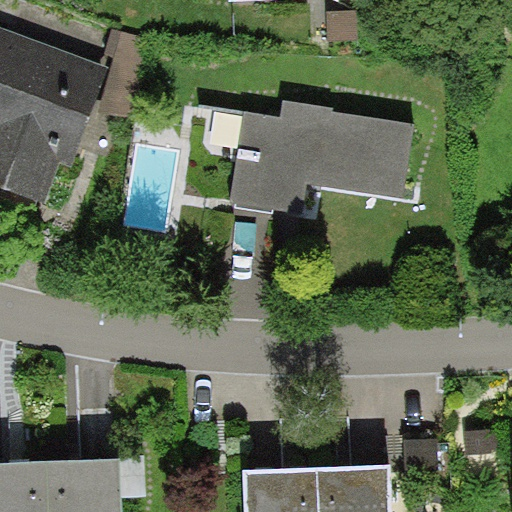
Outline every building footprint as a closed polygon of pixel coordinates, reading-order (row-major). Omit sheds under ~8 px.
[(109,70),(0,28),(0,188),(45,206),(61,164),(71,168),(109,70)] [(114,30),(106,54),(115,57),(102,115),(139,118),(150,40),(114,30)] [(303,217),(307,186),(404,200),(415,125),(334,113),(334,108),(285,101),(282,117),(245,111),(231,207),(303,217)] [(121,511),(120,463),(46,466),(48,511),(121,511)] [(48,511),(46,466),(0,467),(0,511),(48,511)] [(392,511),(390,470),(318,473),(319,511),(392,511)] [(319,511),(318,473),(244,476),(245,511),(319,511)]
